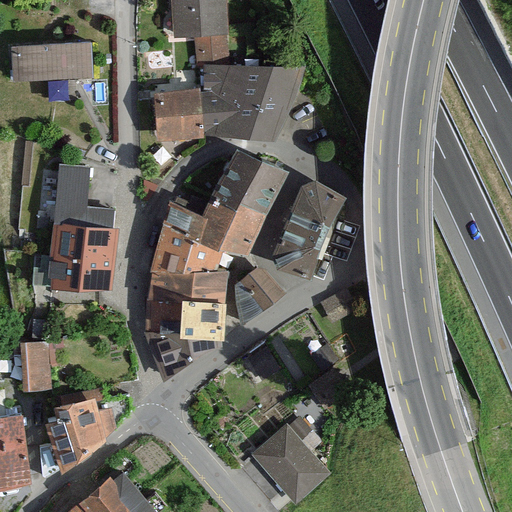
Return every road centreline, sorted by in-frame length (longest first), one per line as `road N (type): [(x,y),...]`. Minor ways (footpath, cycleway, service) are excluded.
road 1 (residential): [(154,406),(131,263),(128,0)]
road 2 (tertiary): [(419,379),(395,178),(423,0)]
road 3 (motorway): [(366,0),(511,308)]
road 4 (residential): [(154,406),(238,335),(310,289)]
road 5 (residential): [(30,511),(154,406)]
road 6 (motorway): [(511,137),(438,0)]
road 7 (tertiary): [(419,379),(464,511)]
road 8 (residential): [(154,406),(245,511)]
